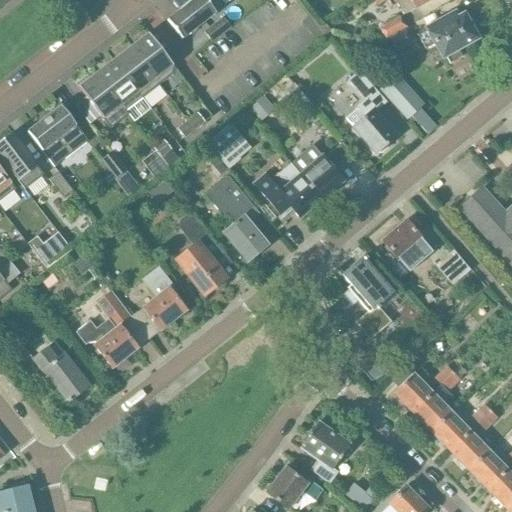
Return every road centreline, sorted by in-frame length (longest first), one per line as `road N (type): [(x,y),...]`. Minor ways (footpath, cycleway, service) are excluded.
road 1 (unclassified): [(293,274),(48,468)]
road 2 (unclassified): [(293,274),(511,92)]
road 3 (residential): [(458,511),(323,368)]
road 4 (unclassified): [(208,511),(323,368)]
road 5 (residential): [(0,108),(136,0)]
